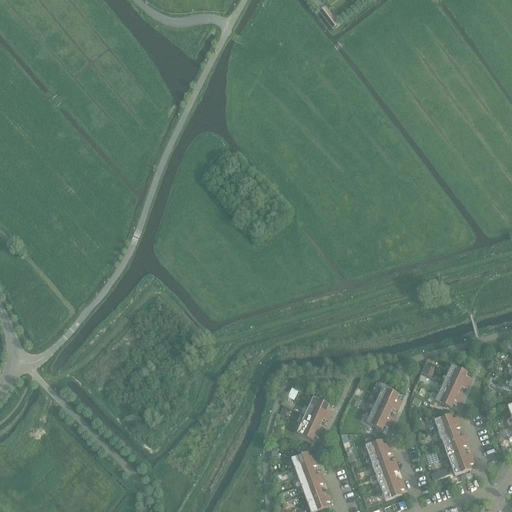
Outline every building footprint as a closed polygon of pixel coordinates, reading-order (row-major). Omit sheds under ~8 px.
[(338,25),(325,9),(319,14),(332,30),(338,25)] [(425,366),(423,374),(433,376),(435,368),(425,366)] [(452,367),(448,376),(469,386),(471,381),(466,378),(468,374),(452,367)] [(448,376),(444,385),(460,392),(461,388),(467,390),(469,386),(448,376)] [(444,385),(440,394),(461,403),(463,398),(458,396),(460,392),(444,385)] [(383,389),(379,398),(400,408),(403,402),(397,400),(399,396),(383,389)] [(461,403),(440,394),(436,403),(451,410),(453,405),(459,408),(461,403)] [(379,398),(375,406),(391,414),(393,409),(398,412),(400,408),(379,398)] [(314,399),(310,408),(331,418),(333,413),(327,410),(329,406),(314,399)] [(375,406),(371,415),(392,425),(394,420),(389,417),(391,414),(375,406)] [(329,422),(331,418),(310,408),(306,417),(321,424),(323,420),(329,422)] [(390,429),(392,425),(371,415),(367,424),(382,431),(384,427),(390,429)] [(435,422),(438,432),(460,424),(459,419),(453,421),(451,416),(435,422)] [(321,424),(306,417),(302,426),(323,435),(325,430),(319,428),(321,424)] [(438,432),(442,441),(458,435),(457,431),(462,429),(460,424),(438,432)] [(321,440),(323,435),(302,426),(297,435),(313,442),(315,438),(321,440)] [(442,441),(445,450),(467,442),(465,437),(460,439),(458,435),(442,441)] [(391,449),(389,445),(384,447),(382,442),(366,448),(369,458),(391,449)] [(467,442),(445,450),(448,459),(465,453),(463,448),(469,446),(467,442)] [(369,458),(373,467),(389,460),(387,456),(393,454),(391,449),(369,458)] [(448,459),(452,468),(473,460),(472,455),(466,457),(465,453),(448,459)] [(292,460),(295,470),(317,462),(315,457),(309,459),(308,454),(292,460)] [(373,467),(376,476),(398,467),(396,463),(390,465),(389,460),(373,467)] [(475,464),(473,460),(452,468),(455,477),(472,471),(470,466),(475,464)] [(319,466),(317,462),(295,470),(298,478),(315,473),(313,468),(319,466)] [(376,476),(379,485),(396,479),(394,475),(400,472),(398,467),(376,476)] [(315,473),(298,478),(302,488),(323,480),(322,475),(316,477),(315,473)] [(379,485),(383,494),(405,486),(403,481),(397,483),(396,479),(379,485)] [(325,485),(323,480),(302,488),(305,497),(321,491),(320,487),(325,485)] [(406,490),(405,486),(383,494),(386,503),(402,497),(401,492),(406,490)] [(323,495),(321,491),(305,497),(308,506),(330,498),(328,493),(323,495)] [(308,506),(310,511),(319,511),(328,509),(326,504),(332,502),(330,498),(308,506)]
